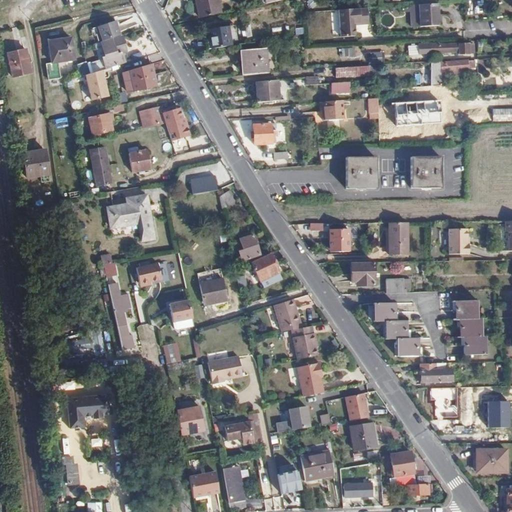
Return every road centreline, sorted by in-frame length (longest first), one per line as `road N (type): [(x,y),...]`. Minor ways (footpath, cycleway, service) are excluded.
road 1 (residential): [(145,0),(248,182),(474,511)]
road 2 (unknown): [(0,8),(35,1),(41,104)]
